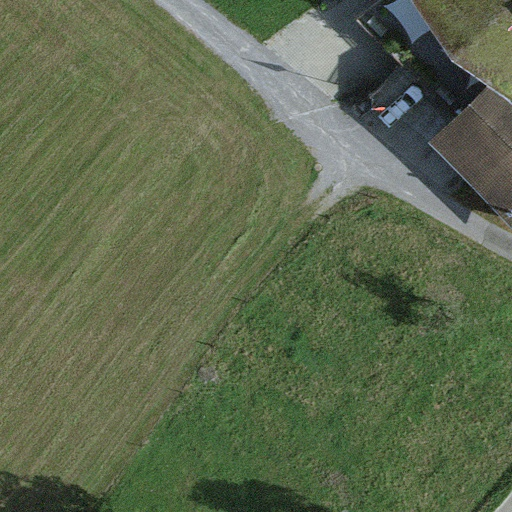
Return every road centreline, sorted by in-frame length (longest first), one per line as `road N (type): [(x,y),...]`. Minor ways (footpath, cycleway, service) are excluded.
road 1 (secondary): [(0,130),(403,324),(511,390)]
road 2 (track): [(511,235),(375,154),(173,0)]
